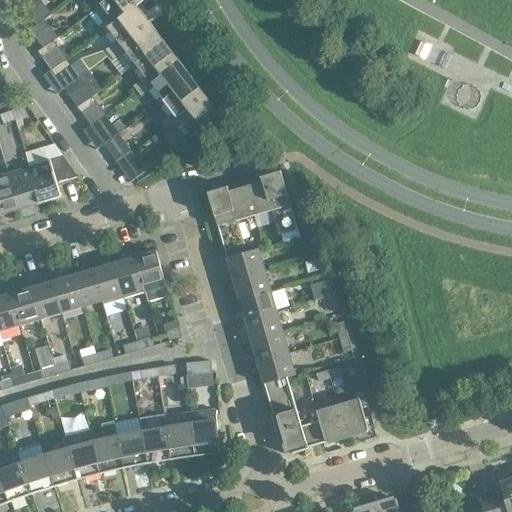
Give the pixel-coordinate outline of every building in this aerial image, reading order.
[(35,0),(33,0),(22,8),(27,15),(39,5),(35,0)] [(88,15),(102,33),(137,7),(144,2),(142,0),(108,0),(95,10),(88,15)] [(96,0),(91,4),(95,10),(108,0),(96,0)] [(109,57),(143,30),(150,25),(137,7),(102,33),(112,46),(105,51),(109,57)] [(42,22),(39,24),(30,31),(34,38),(46,29),(42,22)] [(150,25),(143,30),(109,57),(113,62),(120,57),(130,69),(164,43),(150,25)] [(133,87),(137,93),(178,61),(164,43),(130,69),(140,82),(133,87)] [(50,44),(45,47),(38,53),(42,59),(55,50),(50,44)] [(148,93),(158,106),(192,79),(178,61),(137,93),(141,98),(148,93)] [(51,71),(55,77),(55,78),(68,69),(63,62),(51,71)] [(192,79),(158,106),(167,118),(161,124),(165,129),(206,97),(192,79)] [(77,81),(67,88),(64,90),(69,96),(81,87),(77,81)] [(206,97),(165,129),(169,134),(176,129),(186,142),(220,116),(206,97)] [(90,100),(80,106),(77,108),(82,115),(94,106),(90,100)] [(23,107),(11,111),(15,120),(27,116),(23,107)] [(11,111),(0,115),(0,117),(3,125),(15,120),(11,111)] [(103,118),(94,125),(90,127),(95,133),(107,125),(103,118)] [(112,140),(116,137),(126,130),(119,121),(106,130),(112,140)] [(121,143),(116,137),(112,140),(104,146),(108,152),(121,143)] [(117,164),(121,170),(121,171),(134,162),(129,155),(117,164)] [(49,163),(29,169),(40,205),(61,198),(57,184),(78,178),(63,157),(49,162),(49,163)] [(8,175),(19,211),(40,205),(29,169),(8,175)] [(227,189),(208,194),(225,252),(244,246),(237,222),(271,212),(278,236),(298,231),(281,173),(261,179),(262,183),(239,190),(229,193),(227,189)] [(8,175),(0,177),(0,216),(19,211),(8,175)] [(324,254),(319,240),(312,242),(316,257),(324,254)] [(259,250),(227,260),(233,281),(265,272),(259,250)] [(169,297),(156,253),(135,259),(145,293),(148,303),(169,297)] [(328,269),(324,254),(316,257),(320,271),(328,269)] [(135,259),(127,261),(114,265),(124,300),(145,293),(135,259)] [(124,300),(114,265),(93,271),(103,303),(102,303),(103,306),(124,300)] [(73,277),(82,309),(102,303),(103,303),(93,271),(73,277)] [(265,272),(233,281),(239,302),(271,292),(265,272)] [(82,309),(73,277),(52,283),(61,315),(82,309)] [(328,298),(336,296),(332,281),(324,284),(328,298)] [(61,315),(52,283),(31,289),(41,321),(61,315)] [(41,321),(31,289),(11,295),(20,327),(41,321)] [(271,292),(239,302),(245,322),(277,313),(271,292)] [(0,332),(20,327),(11,295),(0,298),(0,332)] [(336,296),(328,298),(332,313),(340,310),(336,296)] [(245,322),(252,343),(283,334),(277,313),(245,322)] [(348,337),(344,323),(336,325),(340,339),(348,337)] [(205,328),(187,334),(192,351),(210,345),(205,328)] [(166,333),(169,343),(182,339),(179,330),(166,333)] [(289,355),(283,334),(252,343),(258,364),(289,355)] [(348,337),(340,339),(345,354),(352,352),(348,337)] [(151,338),(137,342),(140,351),(154,347),(151,338)] [(125,356),(140,351),(137,342),(122,346),(125,356)] [(319,355),(336,351),(334,342),(317,347),(319,355)] [(110,350),(95,354),(98,364),(113,359),(110,350)] [(84,368),(98,364),(95,354),(81,358),(84,368)] [(289,355),(258,364),(264,384),(287,378),(295,376),(289,355)] [(69,362),(54,366),(57,376),(71,371),(69,362)] [(211,362),(186,364),(187,376),(212,374),(211,362)] [(57,376),(54,366),(40,370),(42,380),(57,376)] [(157,369),(158,377),(175,374),(174,366),(157,369)] [(339,368),(328,371),(330,379),(341,376),(339,368)] [(157,369),(140,372),(141,380),(158,377),(157,369)] [(328,371),(316,375),(318,382),(330,379),(328,371)] [(15,388),(30,384),(27,374),(13,378),(15,388)] [(123,383),(121,375),(104,379),(106,387),(123,383)] [(0,389),(1,392),(15,388),(13,378),(0,381),(0,389)] [(271,417),(276,435),(301,427),(287,378),(264,384),(273,416),(271,417)] [(106,387),(104,379),(87,382),(89,390),(106,387)] [(53,392),(55,399),(72,394),(69,387),(53,392)] [(53,392),(27,399),(29,407),(55,399),(53,392)] [(359,400),(338,406),(347,437),(368,431),(359,400)] [(18,401),(2,407),(4,415),(21,409),(18,401)] [(316,412),(319,422),(320,422),(326,443),(347,437),(338,406),(316,412)] [(191,426),(195,458),(220,455),(215,411),(190,414),(191,426)] [(166,429),(171,461),(195,458),(191,426),(190,414),(165,417),(166,429)] [(320,422),(319,422),(301,427),(276,435),(279,442),(281,441),(285,455),(292,453),(293,455),(309,451),(308,449),(326,443),(320,422)] [(93,444),(101,475),(124,470),(117,438),(113,423),(101,426),(104,441),(93,444)] [(148,465),(171,461),(166,429),(142,434),(148,465)] [(69,450),(78,481),(101,475),(93,444),(90,432),(66,438),(69,450)] [(148,465),(142,434),(117,438),(124,470),(148,465)] [(45,457),(55,488),(78,481),(69,450),(45,457)] [(0,479),(9,504),(32,495),(21,465),(17,454),(0,460),(0,479)] [(21,465),(32,495),(55,488),(45,457),(21,465)] [(483,511),(511,511),(511,476),(502,479),(503,482),(500,483),(504,495),(481,502),(483,511)] [(0,507),(9,504),(0,479),(0,507)] [(374,506),(376,511),(399,511),(396,500),(374,506)]
